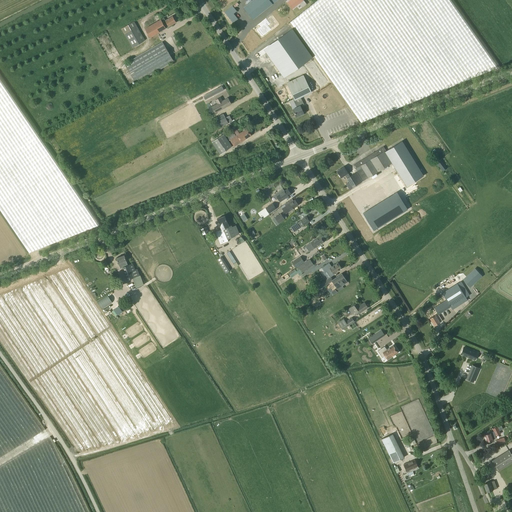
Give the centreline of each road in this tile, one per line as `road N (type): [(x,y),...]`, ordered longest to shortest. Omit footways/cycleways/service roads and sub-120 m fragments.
road 1 (unclassified): [(453,444),(395,305),(298,157)]
road 2 (tertiary): [(0,276),(298,157)]
road 3 (tertiary): [(298,157),(511,69)]
road 4 (unclassified): [(298,157),(198,0)]
road 5 (unclassified): [(97,511),(61,441),(0,356)]
